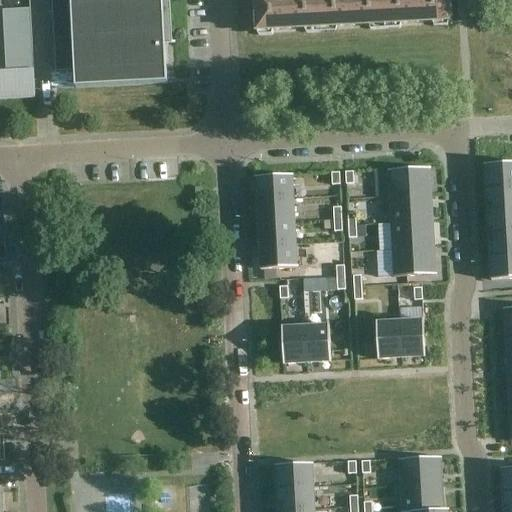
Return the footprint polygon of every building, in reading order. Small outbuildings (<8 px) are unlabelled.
[(52,0),(57,72),(75,71),(76,89),(168,84),(166,45),(176,44),(176,43),(173,43),(170,0),(52,0)] [(320,0),(255,0),(257,32),(322,29),(320,0)] [(384,0),(320,0),(322,29),(386,26),(384,0)] [(449,0),(384,0),(386,26),(450,23),(449,0)] [(3,10),(6,73),(0,73),(0,100),(35,98),(30,9),(3,10)] [(486,189),(511,188),(511,164),(485,166),(486,189)] [(390,198),(431,196),(430,169),(388,171),(390,198)] [(345,173),(346,186),(354,185),(353,173),(345,173)] [(331,174),(332,186),(340,186),(340,174),(331,174)] [(257,202),(294,200),(292,177),(256,179),(257,202)] [(511,188),(486,189),(487,212),(511,211),(511,188)] [(431,196),(390,198),(391,225),(432,223),(431,196)] [(258,225),(295,223),(294,200),(257,202),(258,225)] [(334,221),(342,221),(341,209),(333,209),(334,221)] [(511,234),(511,211),(487,212),(489,235),(511,234)] [(347,215),(348,227),(356,227),(355,215),(347,215)] [(343,233),(342,221),(334,221),(334,233),(343,233)] [(260,248),(296,246),(295,223),(258,225),(260,248)] [(432,223),(391,225),(393,252),(434,249),(432,223)] [(356,227),(348,227),(349,240),(357,239),(356,227)] [(490,258),(511,257),(511,234),(489,235),(490,258)] [(296,246),(260,248),(261,272),(297,270),(296,246)] [(435,277),(434,249),(393,252),(394,279),(435,277)] [(511,257),(490,258),(491,282),(511,280),(511,257)] [(337,279),(345,279),(344,267),(336,267),(337,279)] [(354,289),(362,289),(361,277),(353,277),(354,289)] [(345,279),(337,279),(337,292),(346,291),(345,279)] [(288,288),(279,288),(280,300),(288,300),(288,288)] [(363,301),(362,289),(354,289),(354,301),(363,301)] [(422,301),(422,289),(414,290),(414,302),(422,301)] [(424,322),(400,323),(402,359),(426,358),(424,322)] [(378,361),(402,359),(400,323),(376,324),(378,361)] [(329,327),(305,328),(307,364),(331,363),(329,327)] [(307,364),(305,328),(281,329),(283,366),(307,364)] [(365,437),(377,436),(375,415),(362,417),(365,437)] [(363,456),(379,457),(381,442),(365,441),(363,456)] [(401,488),(442,486),(440,458),(399,461),(401,488)] [(362,463),(362,475),(370,474),(370,462),(362,463)] [(348,463),(348,475),(356,475),(356,463),(348,463)] [(276,467),(277,491),(314,489),(312,465),(276,467)] [(511,469),(502,470),(503,494),(511,493),(511,469)] [(401,511),(443,511),(442,486),(401,488),(401,511)] [(277,491),(278,511),(309,511),(315,511),(314,489),(277,491)] [(511,511),(511,493),(503,494),(503,511),(511,511)] [(349,497),(350,510),(358,509),(358,497),(349,497)] [(364,504),(364,511),(372,511),(372,503),(364,504)]
